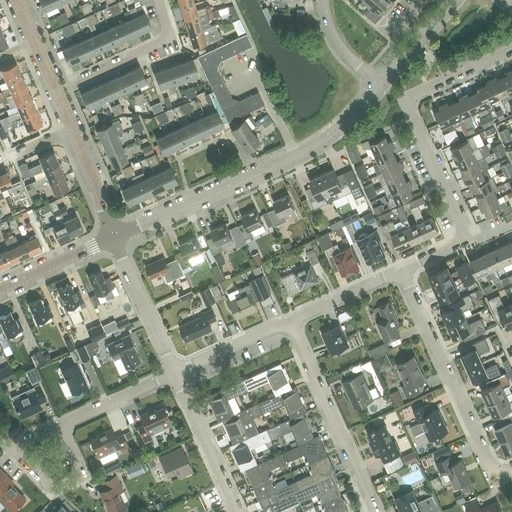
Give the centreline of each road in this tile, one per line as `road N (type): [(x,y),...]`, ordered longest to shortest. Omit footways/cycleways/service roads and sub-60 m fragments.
road 1 (tertiary): [(112,238),(309,150),(380,85)]
road 2 (residential): [(466,239),(402,99),(511,48)]
road 3 (residential): [(409,290),(494,475),(511,468)]
road 4 (residential): [(374,511),(288,321)]
road 5 (residential): [(58,425),(13,449),(55,487),(81,476),(66,441)]
road 6 (residential): [(158,0),(170,37),(56,92)]
road 7 (residential): [(237,511),(174,373)]
road 8 (residential): [(174,373),(112,238)]
road 9 (residential): [(174,373),(288,321)]
road 10 (tertiary): [(0,289),(112,238)]
road 11 (residential): [(288,321),(399,270)]
